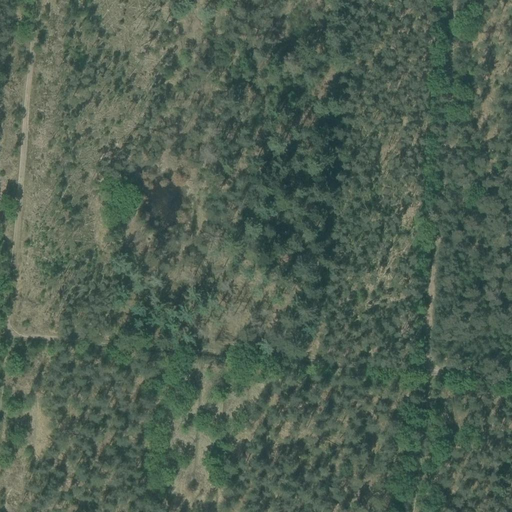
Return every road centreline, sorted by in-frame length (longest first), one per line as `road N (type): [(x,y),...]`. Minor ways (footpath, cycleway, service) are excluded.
road 1 (track): [(7,334),(427,371)]
road 2 (track): [(427,371),(458,0)]
road 3 (track): [(36,0),(7,334)]
road 4 (track): [(414,511),(427,371)]
